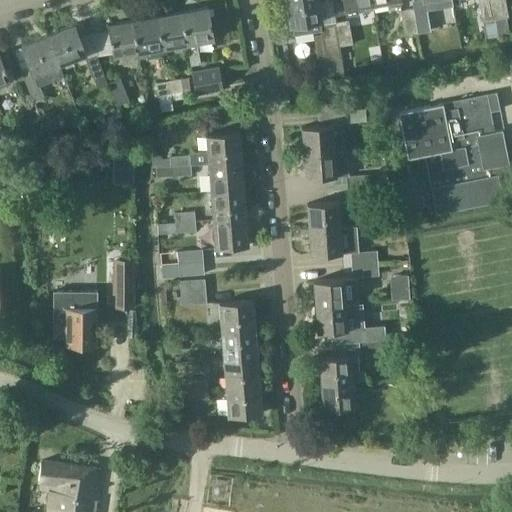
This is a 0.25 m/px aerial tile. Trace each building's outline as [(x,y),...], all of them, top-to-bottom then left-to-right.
[(283,0),(290,34),(317,30),(311,0),(283,0)] [(372,3),(371,0),(343,0),(346,13),(373,8),(372,3)] [(496,19),(492,0),(478,0),(482,21),(496,19)] [(505,0),(492,0),(496,19),(508,17),(505,0)] [(208,7),(182,12),(187,45),(190,62),(200,60),(197,43),(214,40),(208,7)] [(418,32),(413,8),(400,10),(404,35),(418,32)] [(187,45),(182,12),(156,16),(162,49),(187,45)] [(162,49),(156,16),(132,20),(139,59),(149,57),(149,60),(163,57),(162,49)] [(348,19),(335,22),(340,46),(353,44),(348,19)] [(113,57),(138,53),(132,20),(107,24),(113,57)] [(319,25),(325,61),(321,62),(324,77),(344,73),(342,60),(340,46),(335,22),(319,25)] [(74,24),(48,35),(60,65),(86,55),(74,24)] [(60,65),(48,35),(21,45),(33,75),(60,65)] [(96,55),(86,59),(93,80),(104,76),(96,55)] [(0,84),(10,81),(0,56),(0,84)] [(219,68),(192,72),(196,94),(222,89),(219,68)] [(36,77),(26,81),(34,102),(44,98),(36,77)] [(183,77),(167,80),(169,93),(188,90),(187,81),(184,81),(183,77)] [(120,78),(108,83),(117,105),(129,100),(120,78)] [(169,93),(167,80),(156,83),(160,110),(172,108),(169,93)] [(496,92),(473,96),(399,111),(408,157),(424,154),(436,213),(503,199),(499,179),(511,176),(502,129),(494,130),(490,111),(500,109),(496,92)] [(342,123),(366,121),(365,109),(341,111),(342,123)] [(301,127),(303,153),(334,150),(332,124),(301,127)] [(240,131),(205,133),(206,151),(190,152),(190,154),(170,156),(171,167),(191,166),(191,165),(207,163),(207,165),(243,162),(240,131)] [(336,175),(334,150),(303,153),(305,177),(336,175)] [(245,190),(243,162),(207,165),(210,192),(245,190)] [(192,174),(191,166),(171,167),(171,176),(192,174)] [(388,177),(387,172),(346,176),(347,188),(371,186),(389,185),(388,177)] [(372,198),(371,186),(347,188),(348,200),(372,198)] [(247,217),(245,190),(210,192),(212,220),(247,217)] [(341,227),(339,201),(307,204),(309,229),(341,227)] [(174,212),(175,222),(195,221),(194,211),(174,212)] [(249,245),(247,217),(212,220),(214,248),(249,245)] [(196,231),(195,221),(175,222),(176,232),(196,231)] [(343,252),(341,227),(309,229),(310,255),(343,252)] [(177,251),(178,264),(203,262),(202,249),(177,251)] [(352,252),(353,265),(377,263),(376,251),(352,252)] [(204,274),(203,262),(178,264),(180,276),(204,274)] [(378,275),(377,263),(353,265),(354,277),(378,275)] [(113,275),(113,307),(133,307),(133,275),(113,275)] [(347,305),(345,278),(313,281),(315,308),(347,305)] [(206,292),(205,279),(180,281),(181,293),(206,292)] [(97,291),(54,291),(53,337),(65,337),(65,345),(97,345),(97,291)] [(207,303),(206,292),(181,293),(182,305),(207,303)] [(254,300),(218,302),(221,333),(256,330),(254,300)] [(348,329),(347,305),(315,308),(317,331),(348,329)] [(258,358),(256,330),(221,333),(223,361),(258,358)] [(181,353),(180,337),(163,338),(164,354),(181,353)] [(384,352),(383,340),(359,342),(360,353),(384,352)] [(359,371),(358,355),(319,357),(321,384),(352,381),(366,380),(365,371),(359,371)] [(260,384),(258,358),(223,361),(225,387),(260,384)] [(187,380),(188,390),(208,388),(208,379),(187,380)] [(354,406),(352,381),(321,384),(322,408),(354,406)] [(263,413),(260,384),(225,387),(227,416),(263,413)] [(209,399),(208,388),(188,390),(189,400),(209,399)] [(409,424),(422,423),(418,399),(406,401),(409,424)] [(95,511),(101,470),(41,462),(39,481),(52,482),(47,511),(95,511)]
